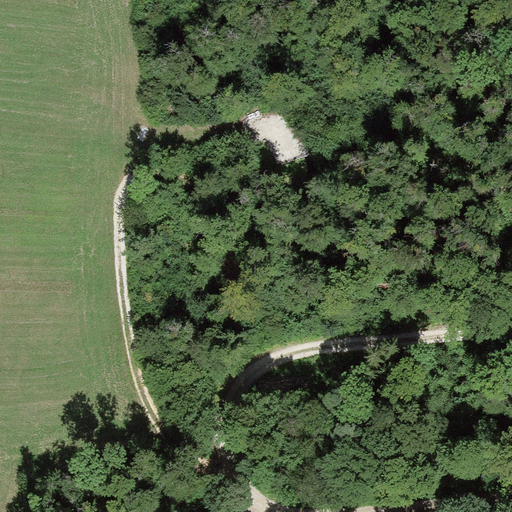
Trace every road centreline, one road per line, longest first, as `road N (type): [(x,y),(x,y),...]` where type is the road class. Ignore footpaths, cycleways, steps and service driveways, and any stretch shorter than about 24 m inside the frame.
road 1 (track): [(247,511),(224,454),(228,412),(252,375),(293,353),(511,325)]
road 2 (track): [(247,511),(190,468),(152,413),(134,361),(120,194)]
